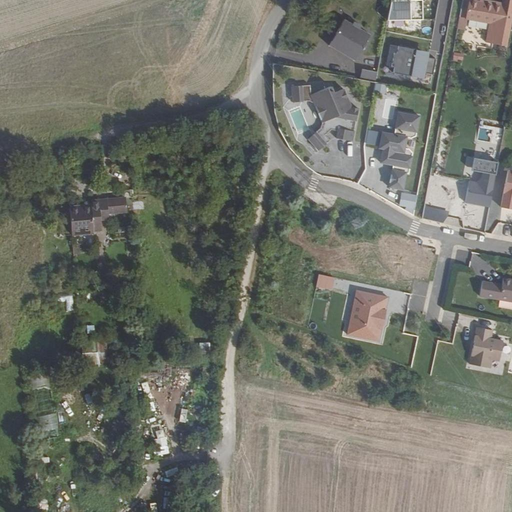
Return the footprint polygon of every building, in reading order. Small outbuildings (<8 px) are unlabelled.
[(421,30),(421,1),(389,0),(388,29),(421,30)] [(438,0),(435,18),(447,20),(450,0),(438,0)] [(511,45),(511,0),(511,4),(504,2),(503,5),(490,2),(480,0),(479,3),(476,18),(499,23),(495,42),(511,45)] [(474,29),(476,18),(473,18),(470,17),(468,28),(474,29)] [(459,18),(457,29),(465,31),(467,19),(459,18)] [(355,62),(371,37),(358,29),(360,27),(352,22),(351,24),(344,20),(328,45),(355,62)] [(428,57),(428,53),(397,47),(396,54),(393,53),(391,66),(394,66),(392,73),(423,79),(424,75),(432,76),(436,59),(428,57)] [(453,55),(451,61),(461,63),(462,57),(453,55)] [(360,78),(376,80),(377,71),(361,69),(360,78)] [(386,94),(387,84),(374,83),(373,93),(386,94)] [(328,87),(309,96),(308,86),(289,87),(291,103),(301,102),(312,105),(321,126),(321,127),(306,140),(316,152),(332,139),(350,142),(356,109),(349,108),(341,89),(331,94),(328,87)] [(416,133),(419,116),(396,112),(394,129),(395,129),(394,134),(381,132),(378,149),(381,149),(379,163),(386,164),(386,169),(392,170),(389,188),(403,190),(406,172),(408,173),(409,168),(410,168),(412,157),(411,156),(412,153),(409,149),(404,148),(406,138),(410,139),(415,136),(415,133),(416,133)] [(364,146),(378,147),(380,131),(366,130),(364,146)] [(489,207),(497,164),(471,159),(464,202),(489,207)] [(125,213),(125,198),(106,198),(106,205),(100,205),(100,220),(108,220),(108,214),(125,213)] [(133,201),(133,209),(143,209),(143,200),(133,201)] [(445,223),(447,212),(425,207),(423,218),(445,223)] [(90,219),(90,215),(70,217),(72,237),(91,235),(91,231),(99,231),(98,219),(90,219)] [(333,289),(334,276),(318,273),(316,287),(333,289)] [(511,307),(511,277),(509,277),(508,284),(488,280),(485,295),(505,298),(504,306),(511,307)] [(346,336),(379,343),(389,297),(355,290),(346,336)] [(504,360),(508,340),(496,337),(498,329),(482,326),(475,363),(495,366),(497,358),(504,360)] [(94,339),(95,363),(108,363),(107,339),(94,339)] [(198,342),(200,354),(210,353),(209,341),(198,342)] [(40,440),(59,437),(49,372),(30,375),(40,440)] [(165,428),(151,431),(154,455),(169,453),(165,428)]
